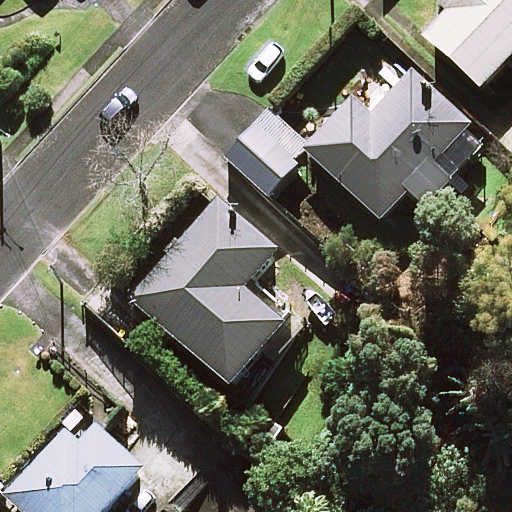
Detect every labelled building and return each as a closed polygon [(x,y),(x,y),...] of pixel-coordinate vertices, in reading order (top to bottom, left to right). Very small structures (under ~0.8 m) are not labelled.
[(511,0),(446,0),(438,10),(444,16),(421,41),(477,94),(511,56),(511,0)] [(399,84),(392,78),(356,115),(350,109),(304,157),(378,227),(405,200),(422,216),(485,150),(407,75),(399,84)] [(511,104),(485,133),(511,158),(511,104)] [(275,259),(216,206),(128,305),(228,394),(291,323),(250,287),(275,259)] [(77,446),(64,434),(2,499),(15,511),(107,511),(142,476),(93,429),(77,446)]
